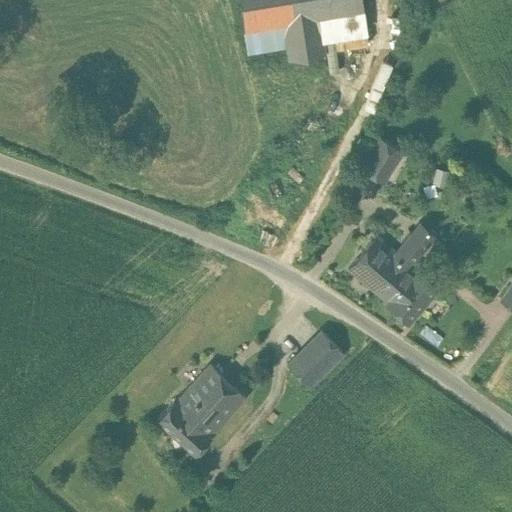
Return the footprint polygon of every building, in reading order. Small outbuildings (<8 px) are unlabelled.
[(361,0),(239,0),(247,49),(285,44),(286,54),(324,49),(322,35),(364,29),(361,0)] [(389,36),(402,38),(407,5),(394,3),(389,36)] [(376,108),(394,60),(382,56),(365,104),(376,108)] [(403,149),(378,134),(358,165),(384,180),(403,149)] [(418,217),(393,245),(376,233),(348,267),(409,318),(438,285),(410,260),(435,231),(418,217)] [(511,278),(501,297),(511,302),(511,278)] [(340,348),(321,328),(287,362),(307,381),(340,348)] [(210,360),(174,400),(173,399),(157,416),(195,451),(211,433),(247,394),(210,360)]
